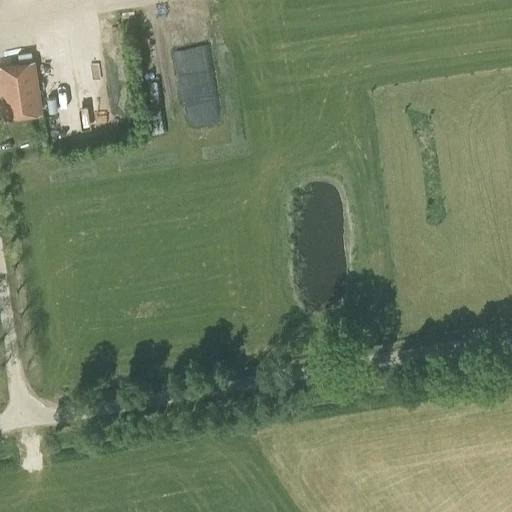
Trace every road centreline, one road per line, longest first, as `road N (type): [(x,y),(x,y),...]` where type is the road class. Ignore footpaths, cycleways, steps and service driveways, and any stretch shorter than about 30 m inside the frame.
road 1 (unclassified): [(22,423),(511,339)]
road 2 (unknown): [(22,423),(0,283)]
